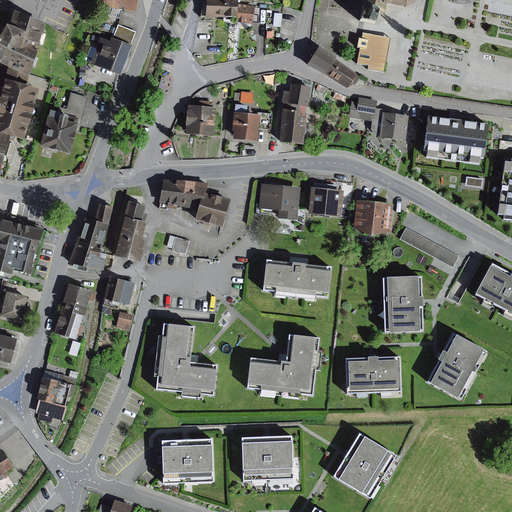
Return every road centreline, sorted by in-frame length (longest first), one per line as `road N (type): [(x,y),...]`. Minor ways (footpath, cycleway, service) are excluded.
road 1 (tertiary): [(511,253),(348,165),(150,174)]
road 2 (residential): [(82,476),(124,390),(151,279),(207,283),(257,235)]
road 3 (unclassified): [(294,61),(344,91),(511,113)]
road 4 (residential): [(11,392),(38,338),(87,189)]
road 5 (tertiary): [(157,0),(87,189)]
